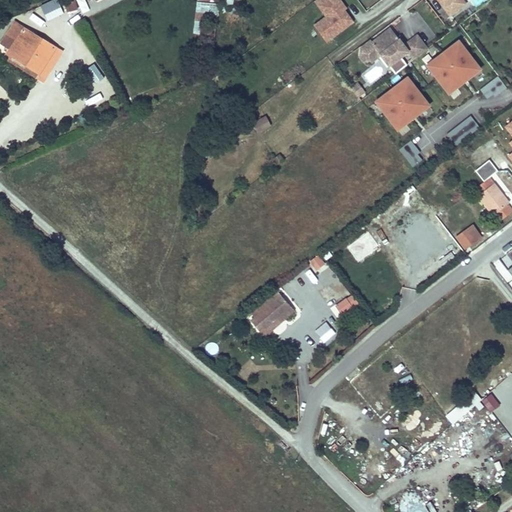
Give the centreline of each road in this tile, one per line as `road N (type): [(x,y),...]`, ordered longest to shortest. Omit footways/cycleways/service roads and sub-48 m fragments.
road 1 (unclassified): [(0,188),(300,446)]
road 2 (residential): [(511,238),(320,389),(300,446)]
road 3 (unclassified): [(0,126),(71,49),(63,18),(109,0)]
